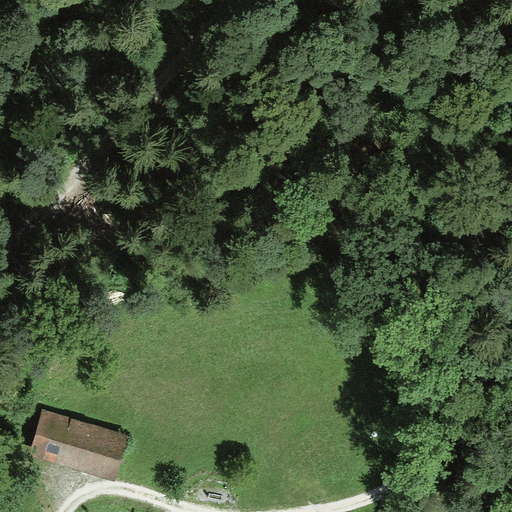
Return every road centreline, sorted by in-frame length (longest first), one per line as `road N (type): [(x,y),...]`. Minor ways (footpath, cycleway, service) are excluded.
road 1 (track): [(230,0),(0,251)]
road 2 (track): [(277,511),(371,494),(427,457),(511,372)]
road 3 (track): [(68,511),(85,494),(117,488),(188,511)]
